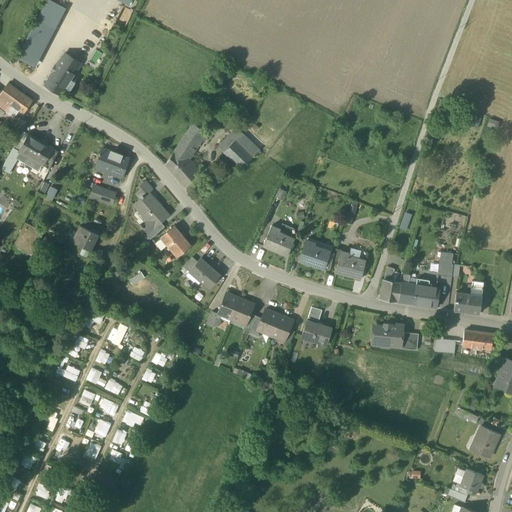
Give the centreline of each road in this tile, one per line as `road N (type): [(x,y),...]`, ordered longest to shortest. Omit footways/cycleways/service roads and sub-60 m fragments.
road 1 (unclassified): [(366,306),(284,282),(220,246),(139,148),(24,85),(0,63)]
road 2 (unclassified): [(472,0),(366,306)]
road 3 (track): [(139,148),(116,235),(74,321)]
road 4 (unclassified): [(366,306),(511,329)]
